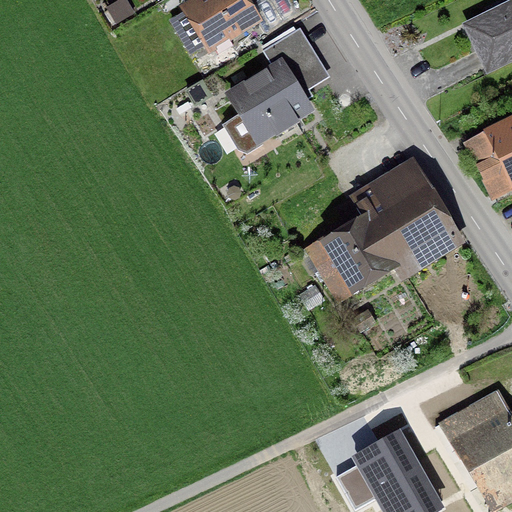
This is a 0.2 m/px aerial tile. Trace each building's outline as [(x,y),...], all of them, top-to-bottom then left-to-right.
[(225,38),(253,21),(240,0),(202,0),(186,10),(215,56),(231,46),(225,38)] [(511,8),(466,30),(486,72),(511,59),(511,8)] [(295,93),(321,78),(295,35),(264,54),(273,70),(228,98),(254,141),(270,130),(274,136),(294,124),(290,118),(305,109),(295,93)] [(465,145),(490,196),(511,185),(511,129),(490,141),(486,134),(465,145)] [(454,241),(414,173),(354,210),(365,226),(329,248),(324,240),(305,251),(337,304),(343,301),(347,309),(359,302),(354,295),(357,294),(353,288),(389,267),(392,273),(431,250),(433,253),(454,241)] [(493,511),(511,501),(511,483),(508,477),(511,474),(511,426),(509,428),(492,397),(412,441),(433,476),(440,472),(450,489),(422,506),(426,511),(493,511)]
